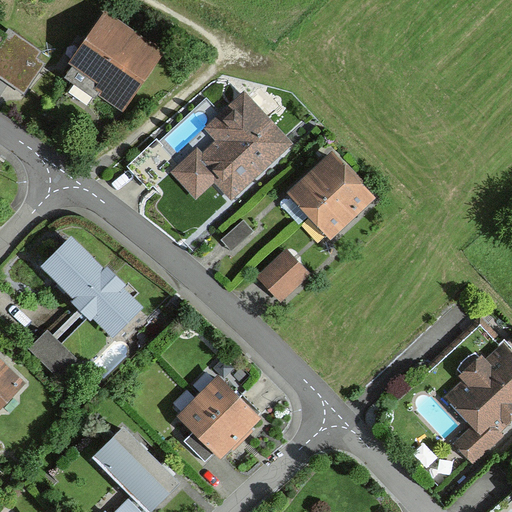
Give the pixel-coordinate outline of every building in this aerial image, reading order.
[(94,91),(116,106),(149,59),(133,48),(137,43),(105,21),(76,63),(102,81),(94,91)] [(0,74),(20,89),(37,65),(0,39),(0,74)] [(232,130),(199,161),(229,194),(283,144),(241,98),(221,117),(232,130)] [(367,198),(354,184),(343,173),(330,158),(291,194),(328,234),(367,198)] [(261,236),(248,222),(227,243),(240,256),(261,236)] [(104,270),(101,274),(72,245),(47,269),(76,298),(73,302),(88,317),(91,314),(108,330),(132,305),(116,289),(120,286),(104,270)] [(280,298),(306,275),(294,262),(269,286),(280,298)] [(79,369),(45,333),(29,349),(63,384),(79,369)] [(475,425),(455,444),(471,461),(498,436),(493,430),(511,412),(511,361),(501,350),(485,366),(480,360),(461,377),(466,383),(450,398),(475,425)] [(0,401),(17,385),(0,368),(0,401)] [(217,456),(233,440),(245,429),(256,418),(218,381),(180,419),(192,431),(181,441),(202,462),(213,452),(217,456)] [(174,484),(120,430),(93,457),(147,510),(174,484)]
